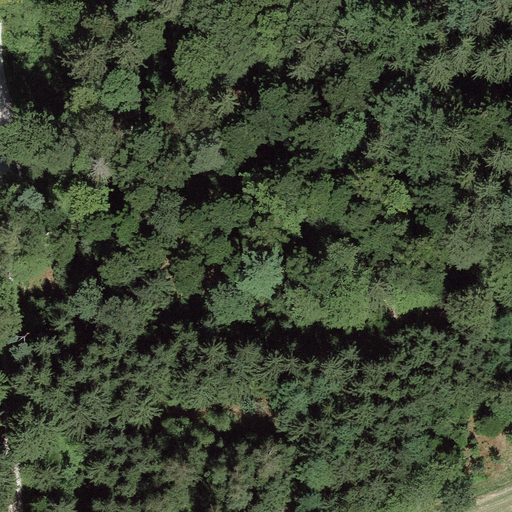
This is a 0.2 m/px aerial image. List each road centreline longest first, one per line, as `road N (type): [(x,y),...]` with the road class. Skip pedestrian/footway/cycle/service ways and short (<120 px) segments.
road 1 (track): [(1,150),(418,0)]
road 2 (track): [(17,511),(0,122)]
